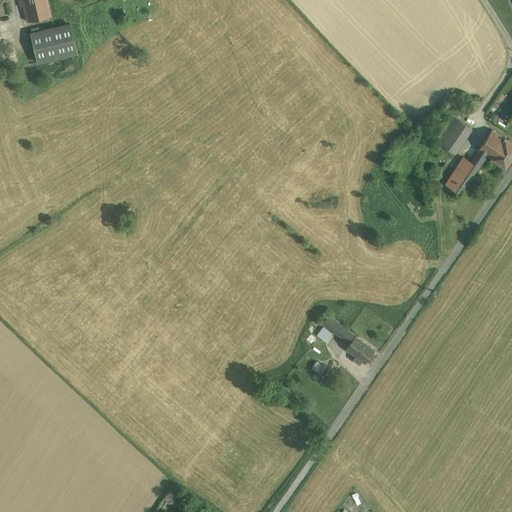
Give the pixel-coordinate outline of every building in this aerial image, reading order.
[(47,0),(24,5),(26,12),(28,12),(30,21),(51,16),(48,3),(47,0)] [(77,0),(65,0),(68,11),(79,8),(78,5),(79,5),(77,0)] [(70,24),(31,33),(35,48),(38,62),(77,53),(70,24)] [(447,138),(442,145),(455,154),(462,144),(455,139),(465,124),(460,120),(447,138)] [(465,124),(455,139),(462,144),(472,129),(466,124),(465,124)] [(505,139),(492,130),(479,149),(487,155),(506,168),(511,158),(511,143),(505,138),(505,139)] [(441,134),(436,141),(442,145),(447,138),(441,134)] [(464,157),(451,175),(445,184),(461,194),(487,155),(479,149),(470,161),(464,157)] [(355,336),(322,311),(308,331),(326,344),(335,333),(349,344),(355,336)] [(375,351),(355,336),(349,344),(345,349),(355,356),(362,361),(365,364),(375,351)] [(362,361),(355,356),(352,360),(360,365),(359,364),(362,361)] [(318,361),(313,368),(322,374),(326,366),(318,361)]
